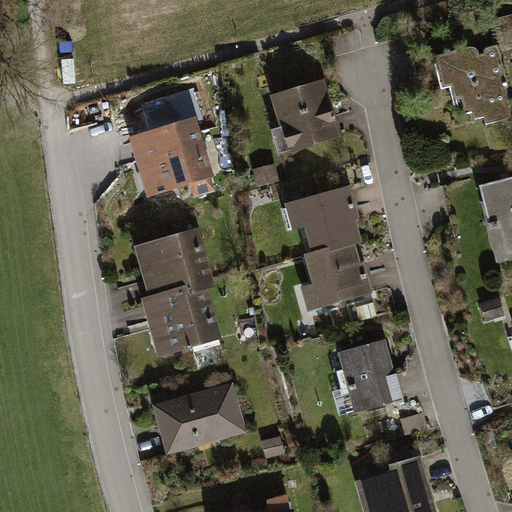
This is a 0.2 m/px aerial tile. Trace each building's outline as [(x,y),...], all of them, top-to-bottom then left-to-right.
[(472,51),(438,61),(446,89),(454,87),(458,99),(463,98),(467,113),(473,111),(476,121),(485,118),(487,126),(511,118),(511,116),(506,95),(509,94),(504,78),(508,77),(500,48),(497,46),(494,46),(492,47),(489,49),(488,52),(489,56),(479,58),(478,54),(476,51),(472,51)] [(326,80),(272,97),(283,131),(274,134),(282,158),(345,137),(335,107),(326,80)] [(197,118),(130,140),(149,200),(190,186),(194,198),(217,191),(213,180),(216,179),(197,118)] [(276,166),(255,171),(259,187),(280,182),(276,166)] [(511,178),(482,187),(487,204),(483,205),(500,265),(511,262),(511,178)] [(351,188),(287,207),(295,233),(306,230),(314,256),(307,258),(315,288),(304,291),(310,312),(374,293),(366,264),(362,265),(357,247),(363,245),(356,222),(361,221),(351,188)] [(204,231),(136,250),(150,299),(141,301),(158,360),(221,343),(208,295),(221,292),(204,231)] [(500,299),(480,306),(486,322),(505,316),(500,299)] [(387,341),(340,354),(357,414),(404,401),(387,341)] [(236,381),(153,403),(168,456),(251,433),(236,381)] [(391,474),(357,484),(364,511),(438,511),(423,458),(389,467),(391,474)] [(234,511),(292,511),(290,511),(289,497),(267,502),(267,511),(253,511),(253,505),(234,505),(234,511)]
